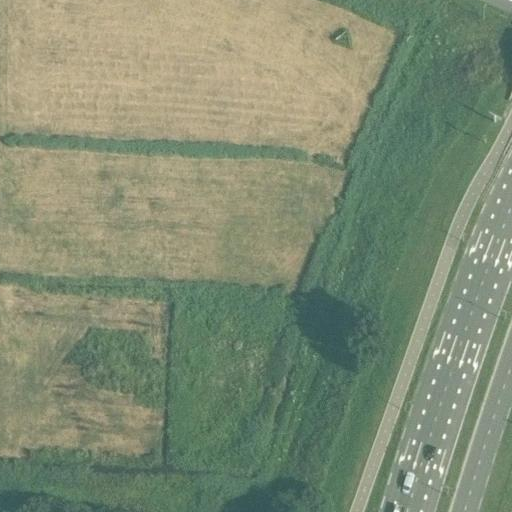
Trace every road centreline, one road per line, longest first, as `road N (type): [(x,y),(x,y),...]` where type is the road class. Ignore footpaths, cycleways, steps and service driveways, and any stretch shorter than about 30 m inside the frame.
road 1 (primary): [(511,203),(406,511)]
road 2 (primary): [(463,511),(511,362)]
